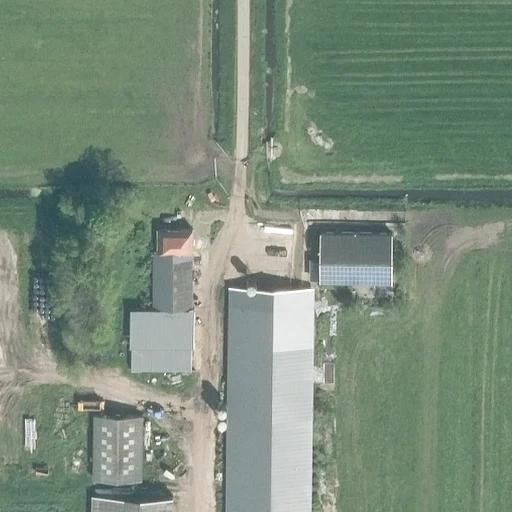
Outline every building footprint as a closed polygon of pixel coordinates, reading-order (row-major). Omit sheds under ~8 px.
[(133,308),(133,354),(192,353),(191,308),(193,308),(192,230),(157,230),(157,252),(153,252),(153,308),(133,308)] [(320,280),(391,281),(392,233),(320,232),(320,280)] [(227,511),(306,511),(311,288),(231,287),(227,511)] [(94,415),(93,481),(142,482),(143,416),(94,415)] [(93,497),(92,511),(172,511),(173,498),(93,497)]
